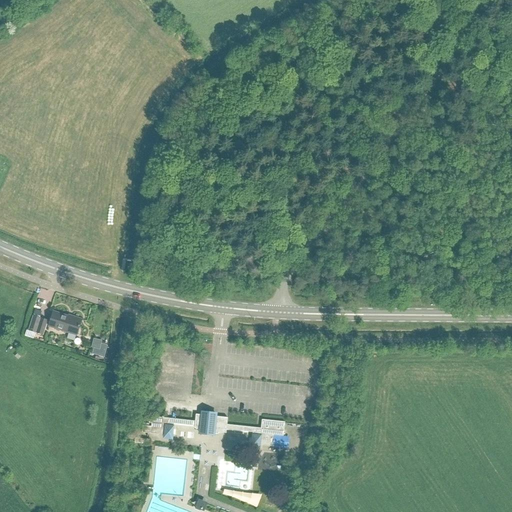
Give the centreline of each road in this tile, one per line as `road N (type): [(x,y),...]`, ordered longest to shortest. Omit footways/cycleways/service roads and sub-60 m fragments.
road 1 (unclassified): [(280,312),(288,272),(490,0)]
road 2 (secondary): [(511,316),(280,312)]
road 3 (secondary): [(218,307),(89,280),(0,247)]
